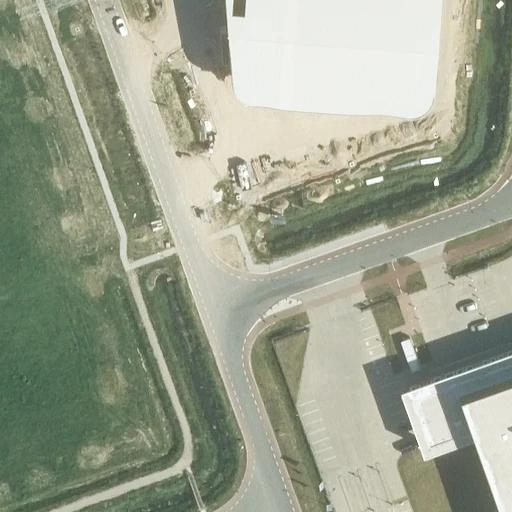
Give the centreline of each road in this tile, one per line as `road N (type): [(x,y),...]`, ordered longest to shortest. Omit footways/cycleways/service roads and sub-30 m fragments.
road 1 (unclassified): [(219,305),(107,0)]
road 2 (unclassified): [(219,305),(511,199)]
road 3 (unclassified): [(280,500),(219,305)]
